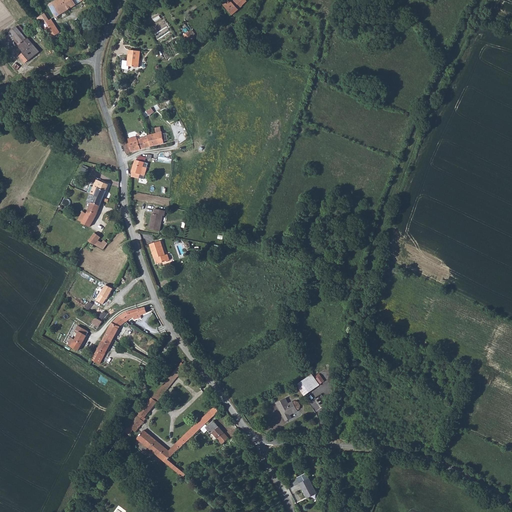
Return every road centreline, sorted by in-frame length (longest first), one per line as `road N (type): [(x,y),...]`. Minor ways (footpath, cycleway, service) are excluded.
road 1 (track): [(327,511),(350,342),(395,179),(481,0)]
road 2 (unclassified): [(255,443),(157,307),(126,222),(97,64)]
road 3 (unclassified): [(511,502),(424,455),(255,443)]
